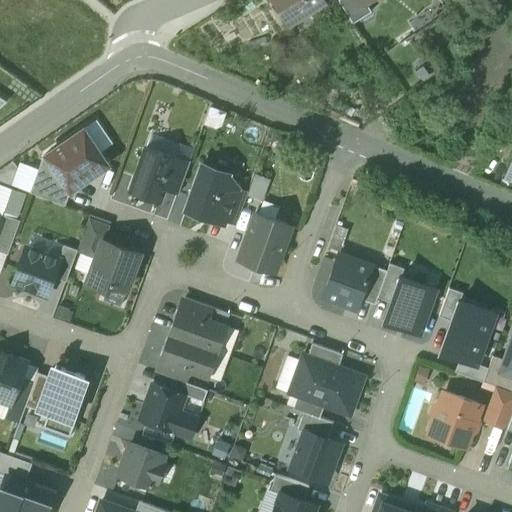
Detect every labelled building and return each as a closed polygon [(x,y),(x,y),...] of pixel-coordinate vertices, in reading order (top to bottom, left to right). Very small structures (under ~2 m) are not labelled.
[(274,0),(289,24),(324,1),(323,0),(274,0)] [(338,0),(323,0),(324,1),(331,13),(342,6),(338,0)] [(360,0),(338,0),(342,6),(353,22),(371,11),(366,3),(363,4),(360,0)] [(212,103),(205,121),(219,126),(224,123),(228,110),(212,103)] [(112,142),(96,119),(83,128),(99,151),(112,142)] [(83,128),(46,154),(70,189),(84,180),(85,179),(92,174),(93,174),(93,173),(107,164),(99,151),(83,128)] [(174,156),(146,146),(130,190),(159,200),(163,188),(174,156)] [(70,189),(46,154),(43,156),(30,191),(64,204),(70,189)] [(189,162),(174,156),(163,188),(178,193),(189,162)] [(228,173),(201,163),(185,209),(211,219),(213,215),(224,185),(228,173)] [(264,200),(270,180),(254,174),(247,194),(264,200)] [(246,193),(224,185),(213,215),(236,223),(246,193)] [(19,220),(2,213),(0,219),(2,220),(0,226),(0,250),(7,253),(19,220)] [(290,225),(255,213),(239,259),(273,271),(290,225)] [(109,225),(88,217),(77,249),(76,251),(95,258),(102,239),(104,240),(109,225)] [(104,240),(102,239),(95,258),(87,280),(107,288),(109,282),(126,288),(139,252),(104,240)] [(57,259),(52,275),(65,280),(76,251),(77,249),(63,244),(57,259)] [(57,259),(26,247),(14,281),(45,293),(52,275),(57,259)] [(371,265),(337,253),(322,296),(346,304),(348,299),(353,297),(360,299),(360,298),(372,265),(371,265)] [(386,270),(371,264),(371,265),(372,265),(360,298),(374,304),(377,297),(386,270)] [(377,297),(392,302),(400,277),(403,269),(389,264),(386,270),(377,297)] [(0,276),(0,294),(10,297),(13,284),(4,282),(5,277),(0,276)] [(434,288),(400,277),(392,302),(385,321),(419,332),(434,288)] [(126,288),(109,282),(107,288),(103,299),(120,305),(126,288)] [(441,314),(452,318),(459,297),(462,298),(464,291),(450,286),(441,314)] [(212,306),(185,297),(181,309),(207,319),(212,306)] [(462,298),(459,297),(452,318),(440,351),(459,358),(479,365),(498,311),(462,298)] [(181,309),(179,308),(170,334),(216,350),(225,325),(207,319),(181,309)] [(216,350),(170,334),(161,359),(162,359),(189,369),(207,375),(216,350)] [(511,334),(503,360),(499,372),(511,376),(511,334)] [(342,354),(312,343),(307,356),(337,367),(342,354)] [(12,355),(0,350),(0,351),(0,399),(9,403),(9,402),(10,403),(20,376),(25,361),(12,356),(12,355)] [(307,356),(302,354),(300,362),(289,392),(297,395),(323,404),(349,413),(353,402),(351,396),(353,390),(358,388),(363,376),(337,367),(307,356)] [(497,386),(511,391),(511,387),(511,376),(499,372),(503,360),(492,356),(488,367),(483,381),(497,386)] [(300,362),(286,357),(276,387),(289,392),(300,362)] [(479,365),(459,358),(454,372),(483,381),(488,367),(479,365)] [(189,369),(162,359),(158,372),(173,377),(185,381),(189,369)] [(84,375),(55,365),(51,376),(39,410),(47,413),(68,420),(82,381),(84,375)] [(51,376),(36,371),(33,381),(25,405),(39,410),(51,376)] [(33,381),(20,376),(10,403),(9,402),(9,403),(4,416),(19,421),(25,405),(33,381)] [(185,381),(173,377),(169,389),(185,394),(203,401),(207,389),(185,381)] [(68,420),(47,413),(43,425),(69,435),(88,383),(82,381),(68,420)] [(169,389),(152,382),(139,419),(172,431),(185,394),(169,389)] [(511,391),(497,386),(493,400),(497,401),(490,420),(506,426),(511,410),(511,391)] [(479,404),(445,392),(440,406),(438,405),(434,407),(432,412),(434,416),(436,416),(431,430),(465,443),(479,404)] [(323,404),(297,395),(293,408),(303,412),(319,417),(323,404)] [(333,422),(319,417),(303,412),(297,429),(305,431),(327,439),(333,422)] [(327,439),(305,431),(292,466),(325,479),(338,444),(327,439)] [(163,455),(130,443),(119,474),(151,486),(154,480),(157,481),(164,463),(160,462),(163,455)] [(0,471),(7,474),(25,481),(31,463),(0,451),(0,471)] [(25,481),(7,474),(0,492),(0,511),(2,511),(13,511),(14,511),(17,511),(45,511),(53,491),(25,481)] [(309,486),(275,474),(270,490),(279,493),(280,491),(304,500),(309,486)] [(304,500),(280,491),(279,493),(272,511),(313,511),(316,505),(304,500)] [(427,511),(424,511),(379,495),(373,511),(427,511)] [(95,511),(133,511),(100,500),(95,511)] [(450,511),(427,503),(424,511),(427,511),(450,511)]
